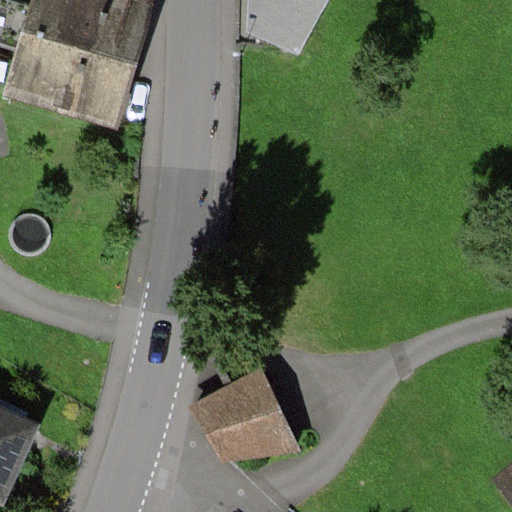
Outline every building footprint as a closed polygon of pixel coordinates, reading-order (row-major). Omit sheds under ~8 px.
[(0,0),(0,41),(24,49),(37,7),(13,0),(0,0)] [(131,0),(39,0),(37,7),(24,49),(11,89),(116,121),(146,30),(146,4),(131,0)] [(322,0),(251,0),(250,30),(296,51),(322,0)] [(231,392),(195,412),(224,457),(296,447),(260,375),(231,392)] [(0,496),(2,498),(31,434),(34,427),(0,412),(0,496)] [(511,475),(503,483),(511,493),(511,475)]
